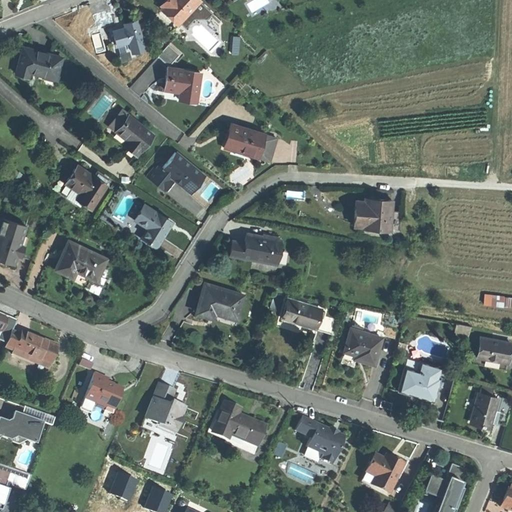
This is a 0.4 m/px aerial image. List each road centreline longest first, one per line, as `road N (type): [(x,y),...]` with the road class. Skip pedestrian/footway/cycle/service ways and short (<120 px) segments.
road 1 (residential): [(118,342),(493,456)]
road 2 (residential): [(414,183),(273,178),(218,217),(159,310),(118,342)]
road 3 (residential): [(35,15),(178,139)]
road 4 (track): [(492,185),(497,0)]
road 5 (residential): [(0,291),(118,342)]
